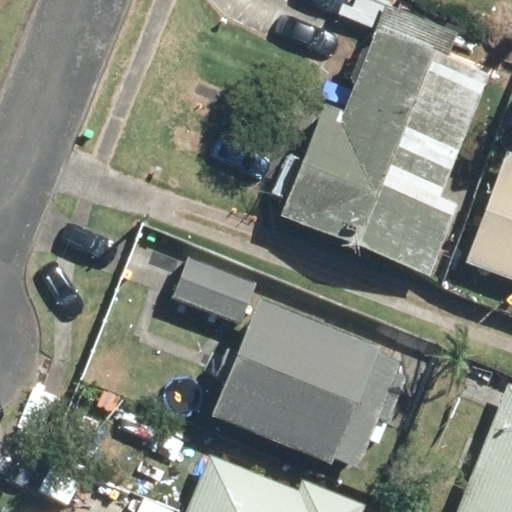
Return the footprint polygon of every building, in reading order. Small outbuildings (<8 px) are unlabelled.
[(407,272),(481,46),(372,11),(298,237),(407,272)] [(511,160),(497,155),(455,264),(511,285),(511,160)] [(251,287),(177,261),(161,305),(235,331),(244,307),(251,287)] [(247,304),(197,419),(357,488),(406,373),(247,304)] [(455,511),(511,511),(511,406),(499,401),(455,511)] [(341,511),(208,454),(183,511),(341,511)]
